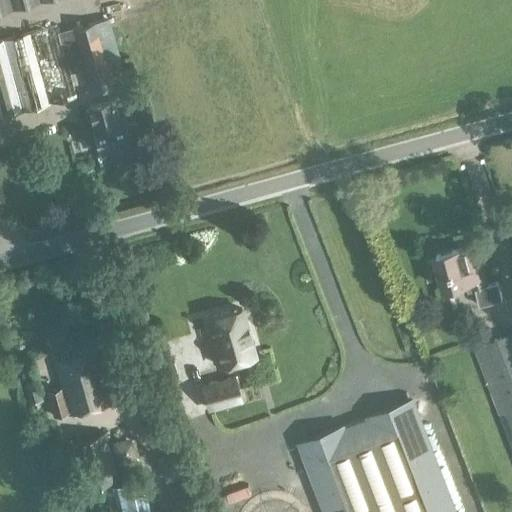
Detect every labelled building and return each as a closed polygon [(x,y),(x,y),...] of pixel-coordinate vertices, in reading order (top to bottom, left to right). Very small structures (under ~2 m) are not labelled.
[(0,0),(0,12),(43,0),(0,0)] [(0,116),(116,84),(112,69),(123,65),(109,16),(60,30),(57,23),(0,38),(0,116)] [(113,97),(88,104),(94,124),(93,124),(100,152),(102,152),(104,160),(132,152),(130,144),(133,143),(132,142),(141,139),(136,121),(128,123),(125,114),(118,116),(113,97)] [(445,289),(466,283),(468,292),(489,286),(483,265),(474,267),(468,246),(435,255),(436,258),(427,260),(432,278),(441,276),(445,289)] [(254,354),(241,308),(208,317),(213,335),(209,336),(217,365),(254,354)] [(511,449),(511,332),(473,347),(511,449)] [(53,415),(67,412),(110,401),(97,348),(54,359),(61,388),(47,391),(53,415)] [(202,385),(208,408),(239,400),(233,377),(202,385)] [(24,386),(29,404),(43,400),(38,382),(24,386)] [(132,395),(147,437),(173,428),(159,386),(132,395)] [(459,511),(414,396),(366,414),(367,417),(346,425),(345,422),(297,441),(324,511),(459,511)] [(106,432),(71,439),(82,487),(117,479),(106,432)] [(111,440),(117,464),(140,458),(135,435),(111,440)] [(182,449),(156,457),(164,483),(191,474),(182,449)] [(111,484),(117,511),(127,511),(148,507),(144,490),(141,477),(111,484)]
